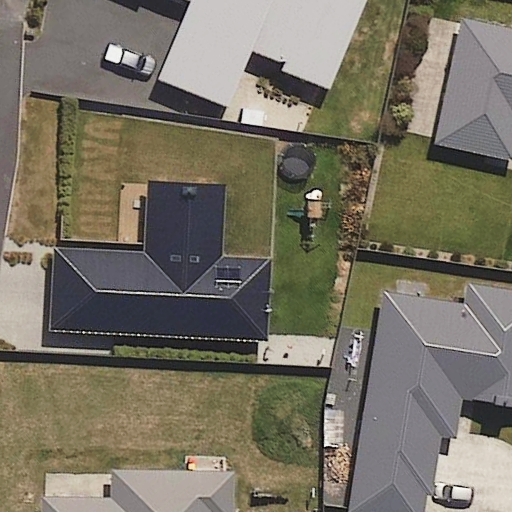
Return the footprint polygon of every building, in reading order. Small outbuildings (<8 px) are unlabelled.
[(242,56),(324,87),(357,0),(169,0),(182,5),(154,79),(223,105),(242,56)] [(511,30),(458,19),(431,143),(508,160),(511,140),(511,30)] [(140,252),(50,249),(47,330),(262,339),(265,260),(216,258),(219,184),(143,181),(140,252)] [(379,292),(345,511),(419,511),(422,496),(431,497),(440,442),(454,444),(461,398),(511,405),(511,290),(464,283),(461,305),(379,292)] [(228,511),(229,473),(108,471),(108,499),(39,498),(38,511),(228,511)]
